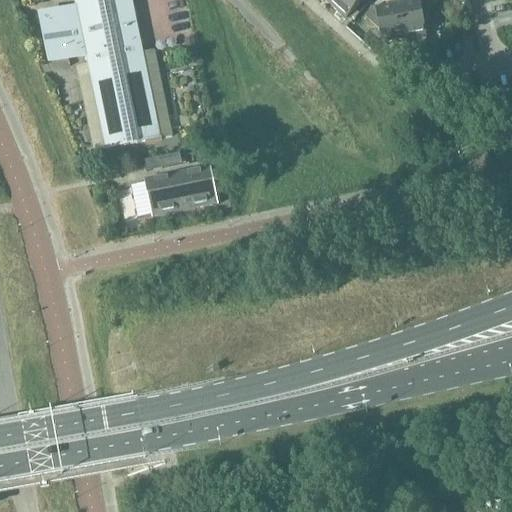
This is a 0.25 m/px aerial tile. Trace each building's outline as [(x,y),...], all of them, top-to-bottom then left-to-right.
[(106,152),(105,152),(105,153),(162,141),(162,140),(161,140),(131,0),(81,0),(74,2),(74,3),(75,3),(77,13),(43,20),(52,61),(86,54),(106,152)] [(335,0),(330,6),(346,21),(365,0),(335,0)] [(421,0),(420,3),(398,7),(404,41),(426,37),(423,17),(428,16),(438,0),(421,0)] [(404,41),(398,7),(377,10),(374,8),(365,18),(380,32),(382,45),(404,41)] [(180,156),(160,160),(162,169),(182,165),(180,156)] [(145,183),(152,220),(218,206),(211,169),(145,183)]
